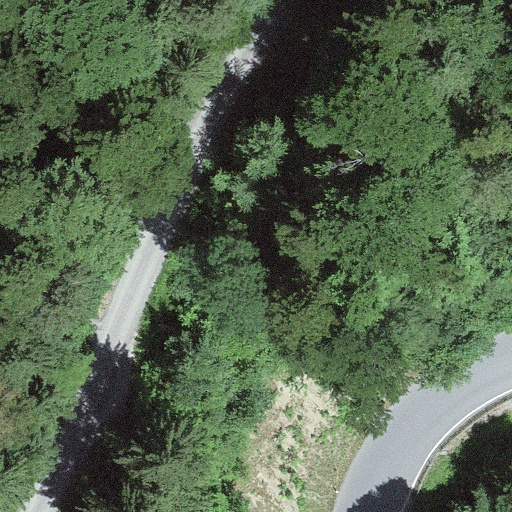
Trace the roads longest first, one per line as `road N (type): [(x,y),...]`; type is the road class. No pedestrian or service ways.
road 1 (track): [(38,511),(177,185),(283,0)]
road 2 (tertiary): [(373,511),(395,458),(437,401),(466,373),(511,354)]
